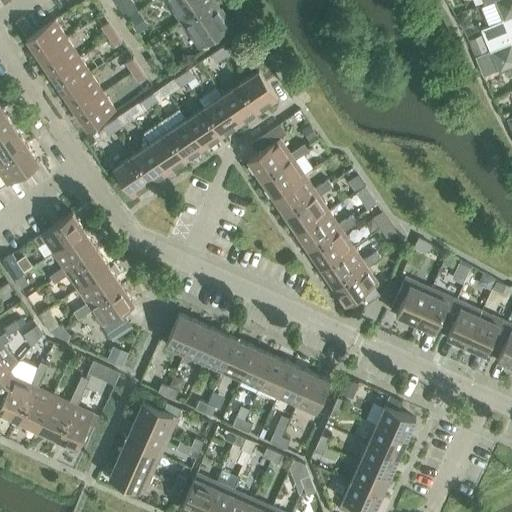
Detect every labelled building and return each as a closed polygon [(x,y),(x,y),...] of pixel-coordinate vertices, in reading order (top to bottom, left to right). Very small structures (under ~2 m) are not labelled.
[(139,10),(131,0),(114,0),(127,18),(139,10)] [(167,0),(181,19),(208,0),(167,0)] [(199,46),(229,26),(212,0),(208,0),(181,19),(199,46)] [(511,0),(493,0),(494,0),(502,22),(481,30),(489,52),(481,56),(511,42),(511,0)] [(138,15),(129,21),(136,32),(145,26),(138,15)] [(29,27),(23,17),(15,22),(22,32),(29,27)] [(27,37),(39,56),(67,37),(55,19),(27,37)] [(101,27),(107,37),(115,32),(108,22),(101,27)] [(114,46),(121,41),(115,32),(107,37),(114,46)] [(481,36),(470,41),(475,55),(487,50),(481,36)] [(79,55),(67,37),(39,56),(51,74),(79,55)] [(511,42),(481,56),(486,68),(494,64),(498,73),(511,67),(511,42)] [(225,44),(218,49),(224,58),(231,53),(225,44)] [(216,63),(224,58),(218,49),(210,54),(216,63)] [(51,74),(63,92),(91,73),(79,55),(51,74)] [(125,63),(131,73),(138,68),(132,58),(125,63)] [(131,73),(138,83),(145,77),(138,68),(131,73)] [(182,73),(188,82),(194,78),(188,69),(182,73)] [(240,82),(259,111),(278,98),(259,70),(240,82)] [(75,110),(103,91),(91,73),(63,92),(75,110)] [(179,87),(188,82),(182,73),(174,79),(179,87)] [(241,123),(259,111),(240,82),(222,94),(241,123)] [(115,110),(103,91),(75,110),(87,128),(115,110)] [(152,93),(146,97),(152,106),(158,102),(152,93)] [(223,135),(241,123),(222,94),(204,106),(223,135)] [(144,111),(152,106),(146,97),(138,103),(144,111)] [(204,106),(186,118),(205,147),(223,135),(204,106)] [(0,135),(14,126),(2,108),(0,109),(0,135)] [(116,117),(110,121),(116,130),(122,126),(116,117)] [(187,159),(205,147),(186,118),(168,130),(187,159)] [(107,135),(116,130),(110,121),(102,127),(107,135)] [(279,138),(286,133),(279,123),(251,142),(258,152),(279,138)] [(307,124),(300,129),(307,141),(315,135),(307,124)] [(0,135),(0,161),(26,144),(14,126),(0,135)] [(168,130),(150,142),(169,171),(187,159),(168,130)] [(248,159),(261,178),(292,156),(289,153),(279,138),(258,152),(248,159)] [(151,183),(169,171),(150,142),(132,154),(151,183)] [(0,172),(7,183),(39,162),(26,144),(0,161),(0,172)] [(297,148),(302,156),(309,151),(306,147),(304,144),(297,148)] [(289,153),(292,156),(294,161),(302,156),(297,148),(289,153)] [(132,195),(151,183),(132,154),(113,167),(132,195)] [(272,195),(303,174),(294,161),(292,156),(261,178),(272,195)] [(314,189),(303,174),(272,195),(285,213),(316,192),(314,189)] [(365,185),(357,174),(356,175),(347,181),(355,192),(364,186),(365,186),(365,185)] [(328,179),(321,184),(326,191),(333,186),(330,182),(328,179)] [(318,196),(326,191),(321,184),(314,189),(316,192),(318,196)] [(364,186),(355,192),(366,209),(376,202),(365,186),(364,186)] [(297,231),(328,210),(318,196),(316,192),(285,213),(297,231)] [(297,231),(309,250),(340,228),(338,225),(328,210),(297,231)] [(389,221),(382,210),(380,211),(372,217),(379,227),(389,221)] [(46,242),(52,252),(85,230),(72,212),(34,238),(40,246),(46,242)] [(346,219),(351,227),(358,223),(355,218),(352,215),(346,219)] [(346,219),(338,225),(340,228),(343,232),(351,227),(346,219)] [(396,232),(389,221),(379,227),(386,239),(395,233),(396,232)] [(321,267),(352,246),(343,232),(340,228),(309,250),(321,267)] [(50,276),(52,278),(97,248),(85,230),(52,252),(63,267),(50,276)] [(418,238),(413,247),(425,253),(430,244),(418,238)] [(321,267),(333,285),(364,263),(362,260),(352,246),(321,267)] [(76,287),(109,265),(97,248),(52,278),(55,283),(68,274),(76,287)] [(379,253),(377,250),(369,255),(374,263),(375,262),(382,258),(381,257),(379,253)] [(14,278),(23,271),(11,253),(1,259),(14,278)] [(369,255),(362,260),(364,263),(367,268),(374,263),(369,255)] [(460,262),(454,274),(465,279),(470,266),(460,262)] [(377,282),(367,268),(364,263),(333,285),(345,303),(361,293),(373,285),(377,282)] [(121,283),(109,265),(76,287),(87,303),(74,312),(75,314),(121,283)] [(481,275),(479,280),(481,286),(489,289),(493,280),(481,275)] [(395,314),(415,323),(431,287),(404,276),(391,305),(398,308),(395,314)] [(495,281),(492,288),(498,290),(502,289),(504,285),(495,281)] [(122,310),(134,302),(121,283),(75,314),(79,319),(92,310),(102,324),(122,310)] [(373,285),(361,293),(366,301),(367,303),(380,295),(379,293),(373,285)] [(435,331),(437,326),(443,328),(456,299),(431,287),(415,323),(435,331)] [(446,336),(465,345),(481,310),(456,299),(443,328),(448,331),(446,336)] [(60,326),(48,308),(39,314),(51,332),(60,326)] [(130,322),(122,310),(102,324),(110,336),(130,322)] [(481,310),(465,345),(485,354),(488,348),(493,350),(506,321),(481,310)] [(165,343),(184,352),(198,321),(179,312),(165,343)] [(14,321),(4,328),(9,335),(19,328),(14,321)] [(198,321),(184,352),(203,360),(217,329),(198,321)] [(511,323),(506,321),(493,350),(498,353),(496,359),(511,365),(511,323)] [(60,326),(51,332),(52,334),(61,338),(64,330),(61,325),(60,326)] [(203,360),(222,368),(236,338),(217,329),(203,360)] [(10,339),(7,336),(0,340),(0,379),(8,369),(18,360),(12,353),(4,343),(10,339)] [(236,338),(222,368),(240,377),(254,346),(236,338)] [(240,377),(259,385),(273,354),(254,346),(240,377)] [(121,366),(125,357),(111,350),(107,359),(121,366)] [(273,354),(259,385),(278,393),(292,363),(273,354)] [(14,374),(8,369),(0,379),(0,411),(18,419),(44,363),(41,361),(32,382),(14,374)] [(100,376),(105,366),(94,361),(89,371),(100,376)] [(44,363),(18,419),(37,428),(54,392),(39,385),(48,365),(44,363)] [(278,393),(297,402),(310,371),(292,363),(278,393)] [(297,402),(316,410),(330,380),(310,371),(297,402)] [(174,375),(169,386),(179,390),(180,391),(181,390),(184,384),(182,379),(174,375)] [(37,428),(57,438),(85,378),(82,376),(71,400),(54,392),(37,428)] [(57,438),(77,447),(88,424),(93,413),(94,411),(78,404),(89,380),(85,378),(57,438)] [(359,384),(348,379),(341,393),(352,398),(359,384)] [(158,392),(165,395),(169,386),(162,383),(158,392)] [(179,390),(169,386),(165,395),(174,399),(179,390)] [(388,396),(385,404),(397,410),(401,401),(388,396)] [(338,397),(334,406),(343,409),(347,401),(338,397)] [(195,408),(202,412),(206,403),(199,399),(195,408)] [(134,420),(169,436),(181,409),(166,402),(163,409),(142,400),(134,420)] [(216,407),(206,403),(202,412),(211,416),(216,407)] [(397,410),(385,404),(376,424),(406,437),(415,418),(397,410)] [(331,413),(339,417),(343,409),(334,406),(331,413)] [(93,413),(88,424),(94,426),(99,416),(93,413)] [(232,425),(240,428),(244,419),(237,415),(232,425)] [(282,415),(274,432),(281,436),(289,418),(282,415)] [(249,432),(253,423),(244,419),(240,428),(249,432)] [(134,420),(125,439),(160,454),(169,436),(134,420)] [(376,424),(367,443),(398,456),(406,437),(376,424)] [(226,439),(233,442),(237,434),(230,431),(226,439)] [(270,442),(277,445),(281,436),(274,432),(270,442)] [(256,443),(237,434),(233,442),(234,443),(228,457),(239,463),(244,450),(251,453),(256,443)] [(321,435),(318,443),(327,447),(330,439),(321,435)] [(286,449),(290,440),(281,436),(277,445),(286,449)] [(195,437),(191,446),(199,449),(202,441),(195,437)] [(125,439),(117,457),(152,473),(160,454),(125,439)] [(314,451),(323,455),(327,447),(318,443),(314,451)] [(367,443),(359,461),(390,475),(398,456),(367,443)] [(187,454),(195,458),(199,449),(191,446),(187,454)] [(263,456),(270,459),(274,451),(267,447),(263,456)] [(270,459),(279,463),(283,455),(274,451),(270,459)] [(108,477),(143,493),(152,473),(117,457),(108,477)] [(351,480),(382,494),(390,475),(359,461),(351,480)] [(181,507),(191,511),(202,511),(216,481),(196,472),(181,507)] [(177,475),(174,482),(182,486),(186,479),(177,475)] [(299,478),(302,487),(311,483),(308,475),(299,478)] [(369,511),(373,511),(382,494),(351,480),(338,508),(347,511),(350,503),(369,511)] [(224,511),(235,489),(216,481),(202,511),(224,511)] [(169,491),(178,495),(182,486),(174,482),(169,491)] [(305,495),(314,492),(311,483),(302,487),(305,495)] [(224,511),(246,511),(253,498),(235,489),(224,511)] [(253,498),(246,511),(269,511),(272,506),(253,498)]
